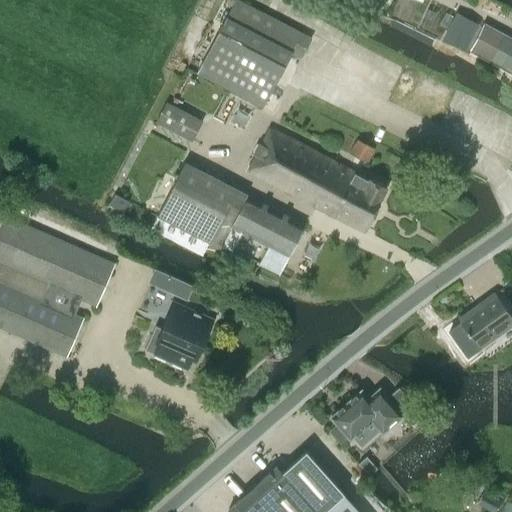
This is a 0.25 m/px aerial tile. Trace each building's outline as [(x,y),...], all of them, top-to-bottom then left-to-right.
[(218,36),(198,73),(263,108),(283,71),(291,54),(301,59),(312,37),(238,0),(236,0),(233,7),(218,36)] [(351,0),(371,10),(375,0),(351,0)] [(456,12),(443,37),(469,50),(471,51),(481,56),(499,66),(511,73),(511,38),(496,30),(483,23),(482,26),(456,12)] [(154,122),(191,141),(202,120),(178,107),(181,101),(170,95),(167,102),(166,101),(154,122)] [(211,117),(222,134),(242,134),(251,116),(241,99),(221,100),(211,117)] [(315,205),(364,231),(386,185),(370,177),(368,180),(270,129),(248,171),(291,193),(315,206),(315,205)] [(210,242),(211,239),(278,274),(304,224),(184,162),(157,215),(210,242)] [(114,263),(4,215),(0,225),(0,264),(47,285),(40,299),(0,281),(0,327),(65,356),(82,317),(74,314),(81,299),(95,305),(114,263)] [(511,317),(494,293),(458,319),(478,348),(511,323),(511,317)] [(155,325),(144,349),(186,368),(190,358),(192,359),(210,320),(201,316),(199,321),(173,309),(164,329),(155,325)] [(337,424),(330,430),(341,443),(348,436),(349,437),(351,435),(361,446),(380,429),(382,431),(402,414),(413,403),(399,386),(387,397),(379,388),(368,398),(361,390),(331,416),(337,424)] [(276,466),(228,509),(230,511),(321,511),(328,507),(336,500),(343,493),(305,450),(281,472),(276,466)]
